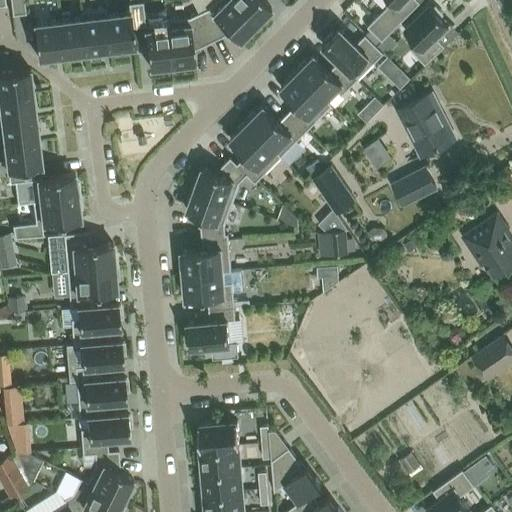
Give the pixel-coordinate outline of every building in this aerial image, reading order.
[(10,0),(12,13),(26,11),(24,0),(10,0)] [(131,10),(132,26),(146,24),(143,0),(130,2),(131,10)] [(257,24),(232,0),(213,0),(207,7),(198,11),(212,39),(230,30),(239,39),(246,31),(248,33),(257,24)] [(232,0),(257,24),(265,16),(263,14),(271,6),(264,0),(232,0)] [(392,0),(367,25),(382,40),(420,1),(419,0),(392,0)] [(430,5),(405,30),(418,43),(412,49),(425,63),(445,44),(437,36),(449,24),(441,15),(443,13),(436,5),(433,7),(430,5)] [(111,47),(107,13),(106,6),(81,9),(81,16),(86,50),(111,47)] [(107,13),(111,47),(135,44),(132,26),(131,10),(107,13)] [(202,44),(212,39),(198,11),(189,16),(166,18),(167,26),(172,66),(185,64),(184,62),(195,61),(193,49),(202,44)] [(86,50),(81,16),(58,19),(62,53),(86,50)] [(62,53),(58,19),(34,22),(38,56),(62,53)] [(172,66),(167,26),(145,28),(149,66),(160,65),(160,67),(172,66)] [(325,42),(323,44),(339,60),(357,78),(384,51),(366,33),(356,43),(340,27),(334,34),(332,32),(323,40),(325,42)] [(342,94),(357,78),(339,60),(331,69),(315,53),(306,61),(305,59),(296,68),(327,99),(337,89),(342,94)] [(0,70),(0,95),(33,91),(30,67),(0,70)] [(327,99),(296,68),(288,76),(290,78),(281,87),(297,103),(288,111),(306,130),(332,104),(327,99)] [(401,68),(391,78),(400,87),(410,77),(401,68)] [(0,95),(0,120),(1,121),(36,117),(33,91),(0,95)] [(420,155),(435,147),(453,138),(444,120),(442,120),(437,109),(441,107),(432,91),(415,100),(399,107),(420,155)] [(376,95),(369,101),(378,110),(384,104),(376,95)] [(282,154),(306,130),(288,111),(280,120),(264,104),(256,113),(254,111),(245,119),(282,154)] [(39,140),(36,117),(1,121),(4,145),(39,140)] [(282,154),(245,119),(237,128),(239,130),(230,138),(246,154),(238,162),(247,173),(255,181),(282,154)] [(39,140),(4,145),(6,158),(7,168),(31,165),(42,164),(39,140)] [(239,181),(247,173),(238,162),(231,156),(215,171),(202,166),(199,176),(196,175),(192,187),(232,201),(239,181)] [(315,160),(307,165),(313,173),(321,168),(315,160)] [(332,163),(313,176),(334,207),(337,211),(356,197),(332,163)] [(31,165),(7,168),(9,182),(30,179),(30,177),(33,177),(31,165)] [(426,166),(392,184),(402,203),(436,185),(426,166)] [(33,177),(30,177),(30,179),(33,200),(80,194),(79,182),(76,182),(75,172),(33,177)] [(232,201),(192,187),(188,198),(190,199),(187,209),(200,214),(202,236),(203,235),(226,233),(226,232),(225,222),(232,201)] [(12,224),(14,237),(43,234),(42,222),(80,217),(79,207),(82,206),(80,194),(33,200),(35,221),(12,224)] [(334,207),(318,222),(326,230),(329,229),(346,228),(347,227),(337,211),(336,210),(334,207)] [(494,275),(507,266),(511,262),(511,238),(508,233),(510,228),(498,210),(481,221),(462,235),(482,264),(485,262),(494,275)] [(346,228),(329,229),(331,254),(349,252),(346,228)] [(67,269),(117,265),(116,253),(114,253),(113,241),(90,243),(89,230),(63,232),(67,269)] [(9,231),(0,232),(0,263),(0,265),(16,262),(9,231)] [(228,232),(226,232),(226,233),(203,235),(204,247),(182,249),(182,261),(180,261),(181,273),(227,270),(232,270),(228,232)] [(416,235),(405,243),(410,250),(420,242),(416,235)] [(338,264),(318,265),(318,276),(339,275),(338,264)] [(117,265),(67,269),(70,305),(95,303),(94,291),(117,289),(116,277),(118,277),(117,265)] [(227,270),(181,273),(182,286),(185,285),(186,297),(208,295),(209,307),(235,305),(233,281),(228,281),(227,270)] [(24,294),(8,296),(9,310),(27,309),(27,303),(25,303),(24,294)] [(70,305),(61,306),(62,325),(72,324),(73,342),(98,339),(97,328),(120,326),(119,316),(122,315),(121,304),(118,304),(118,301),(95,303),(70,305)] [(371,301),(326,333),(345,360),(329,372),(347,398),(381,374),(374,363),(402,344),(371,301)] [(235,305),(209,307),(210,319),(188,321),(189,332),(186,332),(187,343),(190,343),(190,346),(230,342),(228,319),(236,318),(235,305)] [(393,327),(405,321),(400,310),(388,316),(393,327)] [(511,346),(503,334),(473,357),(488,378),(511,359),(511,346)] [(121,338),(98,339),(73,342),(66,343),(69,381),(76,380),(76,378),(102,376),(101,364),(123,362),(122,352),(125,352),(124,340),(121,340),(121,338)] [(10,368),(0,369),(0,382),(11,382),(10,368)] [(124,374),(102,376),(76,378),(76,380),(79,415),(105,413),(104,401),(126,399),(125,390),(128,389),(127,377),(124,377),(124,374)] [(22,402),(4,404),(5,421),(23,420),(22,402)] [(127,411),(105,413),(79,415),(79,417),(87,417),(88,427),(81,428),(83,451),(108,449),(107,437),(129,435),(128,425),(131,425),(130,413),(127,414),(127,411)] [(202,447),(240,444),(238,419),(199,422),(202,447)] [(270,440),(269,429),(269,424),(268,424),(261,425),(262,441),(270,440)] [(277,428),(269,429),(270,438),(270,440),(270,441),(270,445),(282,436),(277,428)] [(29,435),(10,436),(14,450),(18,450),(24,450),(30,449),(29,435)] [(270,445),(270,440),(262,441),(263,457),(266,457),(271,456),(270,445)] [(204,469),(241,466),(240,444),(202,447),(204,469)] [(298,500),(299,502),(313,491),(322,484),(308,464),(304,467),(289,446),(272,459),(274,490),(285,482),(298,500)] [(133,478),(120,471),(118,448),(108,449),(83,451),(83,454),(94,453),(95,463),(88,480),(88,481),(125,499),(131,488),(128,487),(133,478)] [(411,450),(400,458),(409,471),(420,463),(411,450)] [(9,451),(0,456),(0,480),(8,495),(12,493),(27,485),(9,451)] [(486,453),(478,459),(486,469),(494,464),(486,453)] [(39,457),(32,474),(69,489),(76,472),(39,457)] [(243,488),(241,466),(204,469),(204,471),(199,471),(200,482),(205,482),(205,491),(243,488)] [(475,484),(463,468),(433,489),(440,499),(426,509),(428,511),(467,511),(471,509),(460,495),(475,484)] [(260,487),(268,486),(266,470),(258,471),(260,487)] [(88,481),(88,480),(80,476),(73,492),(64,498),(66,502),(67,501),(73,511),(115,511),(117,509),(120,510),(125,499),(88,481)] [(261,503),(269,502),(268,486),(260,487),(261,503)] [(243,488),(205,491),(207,511),(233,511),(245,511),(243,488)] [(298,500),(282,511),(343,511),(329,494),(320,501),(313,491),(299,502),(298,500)] [(8,495),(1,499),(6,509),(17,502),(12,493),(8,495)] [(46,511),(44,511),(73,511),(67,501),(66,502),(49,511),(46,511)] [(498,511),(492,503),(479,511),(498,511)]
